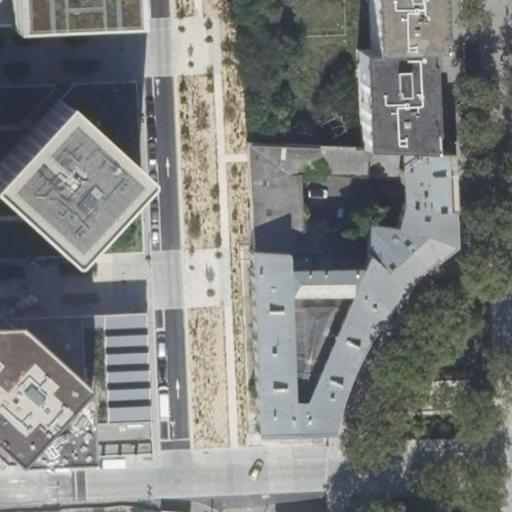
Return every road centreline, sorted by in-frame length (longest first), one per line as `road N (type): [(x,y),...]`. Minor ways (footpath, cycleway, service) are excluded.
road 1 (residential): [(179,480),(156,0)]
road 2 (residential): [(511,463),(266,475)]
road 3 (residential): [(179,480),(0,489)]
